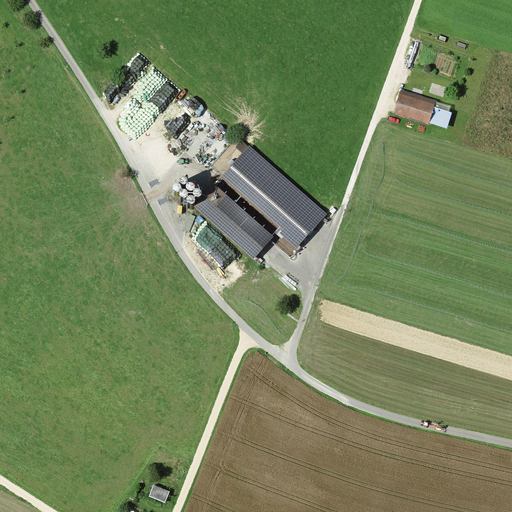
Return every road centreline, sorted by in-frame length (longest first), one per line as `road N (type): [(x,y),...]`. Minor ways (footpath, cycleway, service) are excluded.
road 1 (track): [(417,0),(287,363)]
road 2 (track): [(247,334),(175,511)]
